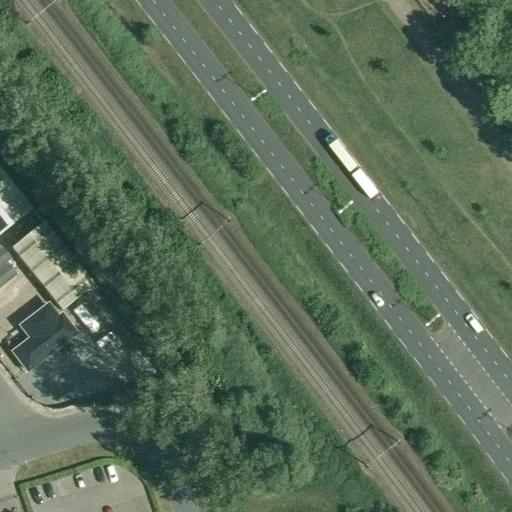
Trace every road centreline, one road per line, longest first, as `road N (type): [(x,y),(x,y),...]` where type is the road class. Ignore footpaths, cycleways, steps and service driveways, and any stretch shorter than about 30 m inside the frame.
road 1 (primary): [(154,0),(511,467)]
road 2 (primary): [(511,387),(210,0)]
road 3 (unclassified): [(17,444),(92,423),(132,428),(169,464),(190,511)]
